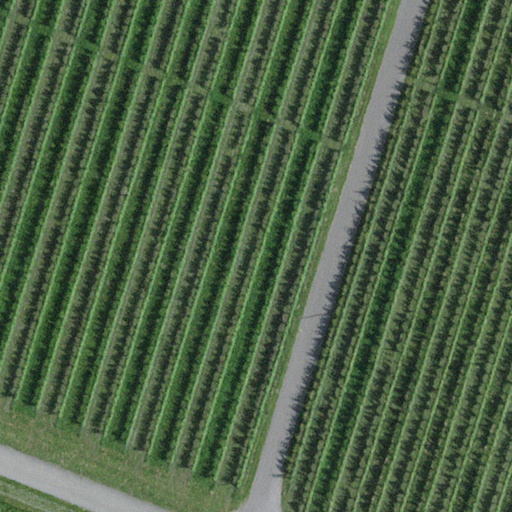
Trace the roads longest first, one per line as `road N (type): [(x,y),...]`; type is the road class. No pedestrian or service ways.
road 1 (track): [(270,511),(423,0)]
road 2 (track): [(137,511),(0,464)]
